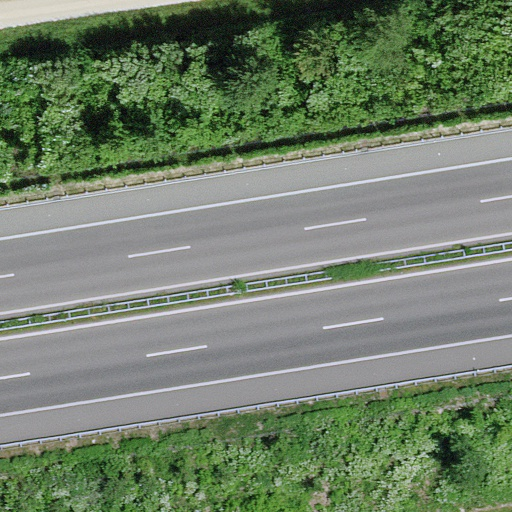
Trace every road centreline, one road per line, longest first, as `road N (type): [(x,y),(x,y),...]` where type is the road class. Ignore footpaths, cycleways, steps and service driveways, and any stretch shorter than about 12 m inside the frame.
road 1 (motorway): [(0,378),(511,298)]
road 2 (motorway): [(511,196),(0,276)]
